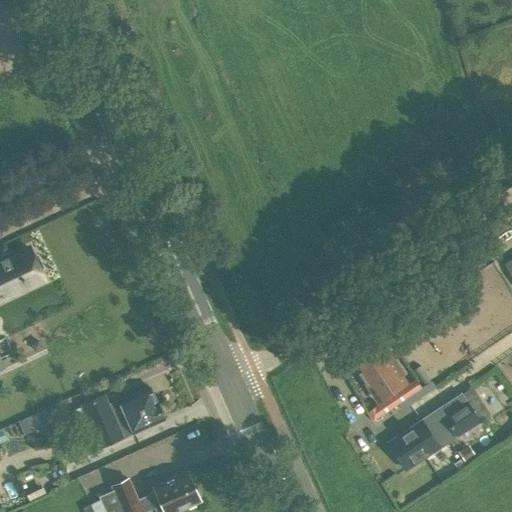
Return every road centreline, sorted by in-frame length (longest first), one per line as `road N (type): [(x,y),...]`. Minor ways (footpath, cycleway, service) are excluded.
road 1 (secondary): [(229,382),(55,0)]
road 2 (unclassified): [(280,352),(511,192)]
road 3 (track): [(131,167),(0,234)]
road 4 (secondary): [(287,511),(229,382)]
